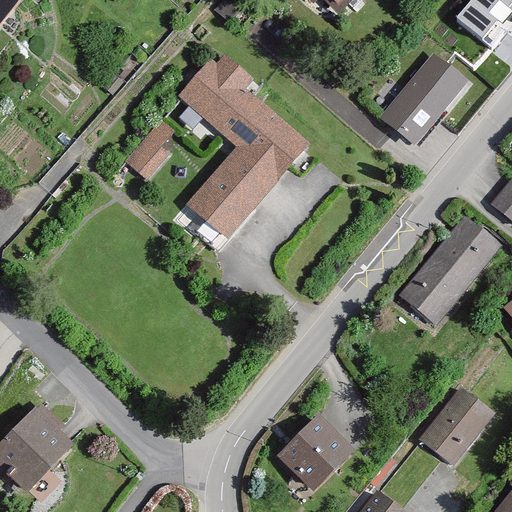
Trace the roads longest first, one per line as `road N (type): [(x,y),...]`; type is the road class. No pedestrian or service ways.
road 1 (tertiary): [(226,466),(245,429),(511,106)]
road 2 (residential): [(226,466),(178,461),(142,438),(18,319)]
